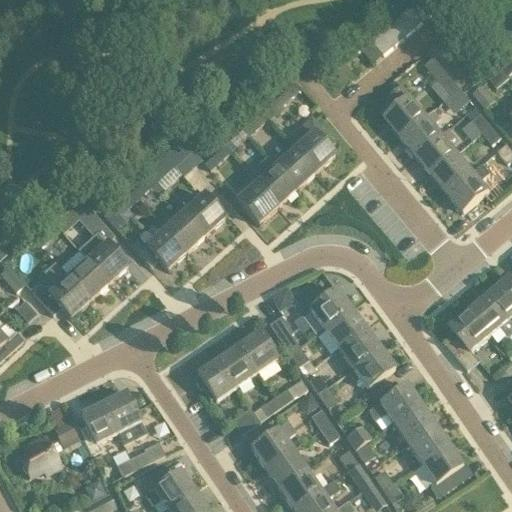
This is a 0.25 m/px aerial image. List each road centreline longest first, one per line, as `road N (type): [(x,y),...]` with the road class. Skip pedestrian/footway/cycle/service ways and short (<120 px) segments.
road 1 (residential): [(393,311),(361,267),(316,256),(129,348)]
road 2 (residential): [(511,480),(393,311)]
road 3 (residential): [(238,511),(129,348)]
road 4 (residential): [(458,265),(333,115)]
road 5 (residential): [(129,348),(0,416)]
road 6 (residential): [(333,115),(443,23)]
